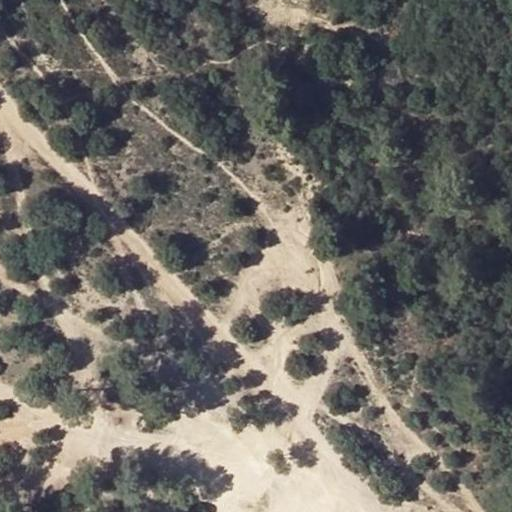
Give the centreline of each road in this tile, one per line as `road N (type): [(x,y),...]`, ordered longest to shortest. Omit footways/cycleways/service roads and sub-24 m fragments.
road 1 (track): [(0,100),(48,162),(275,393),(369,511)]
road 2 (track): [(255,511),(0,395)]
